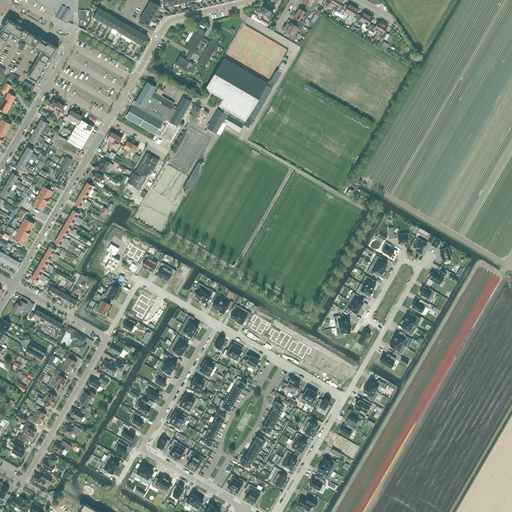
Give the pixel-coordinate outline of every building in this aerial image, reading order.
[(55,15),(68,22),(74,11),(78,11),(78,0),(34,0),(42,4),(47,7),(51,10),(56,12),(55,15)] [(314,7),(316,4),(313,3),(308,0),(302,0),(303,0),(302,2),(308,6),(306,8),(312,12),(314,7)] [(332,9),(337,0),(331,0),(331,1),(328,0),(327,0),(325,5),(329,7),(332,9)] [(342,8),(340,7),(343,1),(342,0),(337,0),(332,9),(335,11),(339,13),(342,8)] [(157,11),(160,6),(151,1),(148,5),(157,11)] [(260,14),(263,15),(270,3),(268,2),(267,3),(265,2),(261,8),(259,6),(256,12),(260,14)] [(270,3),(263,15),(266,17),(266,18),(270,20),(274,15),(271,13),(274,7),(272,6),(273,5),(270,3)] [(347,18),(354,5),(351,4),(351,5),(349,4),(345,10),(342,8),(339,13),(344,16),(347,18)] [(154,16),(157,11),(148,5),(145,10),(154,16)] [(357,17),(355,15),(358,9),(356,8),(357,7),(354,5),(347,18),(350,20),(354,22),(357,17)] [(98,20),(103,11),(99,8),(93,17),(98,20)] [(309,16),(312,12),(306,8),(305,11),(299,8),(296,12),(305,17),(307,18),(309,16)] [(151,21),(154,16),(145,10),(142,15),(151,21)] [(103,23),(108,14),(103,11),(98,20),(103,23)] [(305,17),(296,12),(293,17),(299,20),(298,23),(303,26),(306,22),(305,21),(307,18),(305,17)] [(363,24),(368,15),(363,12),(360,18),(357,17),(354,22),(362,26),(363,24)] [(108,26),(113,16),(108,14),(103,23),(108,26)] [(148,25),(151,21),(142,15),(139,20),(148,25)] [(369,24),(373,17),(368,15),(363,24),(366,25),(365,28),(369,31),(372,25),(369,24)] [(113,28),(118,19),(113,16),(108,26),(113,28)] [(0,52),(13,30),(14,31),(13,33),(25,40),(24,42),(23,42),(21,41),(18,46),(22,49),(26,44),(25,44),(26,43),(41,52),(27,77),(37,83),(38,82),(39,79),(41,77),(41,76),(44,71),(44,70),(47,65),(47,64),(50,60),(50,59),(51,60),(52,57),(54,54),(54,53),(58,48),(58,47),(47,41),(46,41),(41,38),(36,35),(35,35),(30,32),(29,31),(24,28),(23,28),(19,25),(18,25),(19,24),(8,18),(7,19),(4,24),(4,25),(2,28),(1,30),(0,30),(1,31),(0,32),(0,52)] [(123,22),(120,20),(118,19),(113,28),(117,31),(123,22)] [(381,21),(380,22),(378,21),(375,27),(372,25),(369,31),(373,33),(375,31),(378,32),(384,22),(381,21)] [(122,34),(128,25),(123,22),(117,31),(122,34)] [(298,23),(296,26),(290,22),(289,24),(288,24),(286,26),(288,27),(296,32),(298,30),(301,30),(303,26),(298,23)] [(388,26),(386,25),(386,24),(384,22),(378,32),(380,34),(379,37),(384,39),(387,34),(384,32),(388,26)] [(127,37),(132,28),(128,25),(122,34),(127,37)] [(203,37),(206,32),(197,26),(194,32),(203,37)] [(296,32),(288,27),(286,26),(285,29),(286,30),(285,31),(291,35),(289,38),(295,41),(297,37),(295,34),(296,32)] [(132,40),(137,30),(132,28),(127,37),(132,40)] [(137,43),(142,33),(137,30),(132,40),(137,43)] [(200,42),(203,37),(194,32),(191,37),(200,42)] [(141,45),(147,36),(142,33),(137,43),(141,45)] [(210,41),(217,45),(220,40),(213,36),(210,41)] [(197,47),(200,42),(191,37),(188,42),(197,47)] [(219,47),(217,45),(210,41),(207,47),(214,51),(213,51),(216,52),(219,47)] [(194,53),(197,47),(188,42),(185,47),(194,53)] [(211,56),(213,51),(214,51),(207,47),(204,52),(211,56)] [(208,61),(211,56),(204,52),(201,57),(208,61)] [(180,66),(184,58),(180,56),(175,64),(180,66)] [(205,66),(208,61),(201,57),(198,62),(205,66)] [(269,84),(268,83),(223,57),(205,89),(213,93),(210,99),(218,103),(216,105),(221,108),(220,110),(218,109),(209,124),(208,123),(206,127),(207,128),(206,128),(216,133),(223,122),(239,132),(243,125),(249,128),(254,119),(272,88),(274,84),(275,84),(281,73),(276,70),(270,81),(269,84)] [(185,59),(184,58),(180,66),(178,69),(183,71),(184,69),(189,61),(185,59)] [(192,73),(196,66),(193,64),(189,61),(184,69),(189,72),(189,71),(192,73)] [(11,73),(8,78),(17,83),(20,78),(11,73)] [(25,81),(22,86),(32,92),(35,87),(34,87),(25,81)] [(133,105),(126,118),(155,134),(156,133),(165,139),(171,142),(179,127),(178,126),(169,122),(176,110),(161,101),(163,97),(161,96),(164,91),(158,88),(156,92),(153,91),(156,87),(147,82),(145,86),(143,85),(141,88),(143,89),(136,101),(134,100),(132,105),(133,105)] [(2,89),(7,92),(11,86),(6,83),(2,89)] [(8,92),(0,106),(0,109),(6,113),(16,97),(8,92)] [(192,102),(186,98),(183,96),(177,107),(173,105),(174,103),(163,97),(161,101),(176,110),(169,122),(178,126),(192,102)] [(55,109),(58,103),(53,99),(51,103),(48,101),(45,107),(48,109),(49,106),(55,109)] [(62,109),(64,106),(58,103),(55,109),(60,113),(59,115),(62,117),(65,111),(62,109)] [(71,110),(67,117),(70,119),(69,120),(72,121),(77,113),(71,110)] [(77,113),(72,121),(74,123),(75,122),(77,123),(77,124),(78,125),(81,120),(80,120),(82,117),(77,113)] [(0,125),(8,130),(11,124),(4,120),(5,118),(3,117),(0,122),(0,125)] [(50,125),(47,123),(41,119),(38,125),(49,131),(51,129),(48,127),(50,125)] [(55,133),(50,143),(74,157),(79,147),(81,149),(91,132),(90,132),(93,127),(81,120),(78,125),(77,124),(67,140),(55,133)] [(59,134),(64,126),(64,125),(62,124),(61,124),(56,133),(59,134)] [(48,134),(49,131),(38,125),(35,130),(41,134),(42,134),(44,132),(48,134)] [(39,136),(41,134),(35,130),(32,135),(43,142),(45,139),(39,136)] [(107,138),(106,141),(109,143),(108,146),(110,147),(116,135),(111,132),(107,138)] [(42,145),(43,142),(32,135),(29,141),(35,144),(36,141),(42,145)] [(116,135),(110,147),(112,148),(114,145),(115,143),(118,145),(119,144),(121,140),(122,138),(116,135)] [(129,150),(132,144),(127,141),(123,147),(126,149),(125,151),(123,155),(126,156),(127,152),(128,153),(129,151),(129,150)] [(134,154),(138,147),(132,144),(129,150),(129,151),(131,152),(134,154)] [(32,153),(33,150),(27,147),(24,152),(36,158),(37,156),(32,153)] [(34,161),(36,158),(24,152),(21,157),(27,161),(30,162),(32,160),(34,161)] [(43,162),(45,160),(47,156),(42,153),(38,159),(43,162)] [(133,173),(128,182),(134,185),(133,187),(139,190),(149,174),(150,175),(152,171),(153,172),(160,161),(147,153),(135,174),(133,173)] [(60,160),(69,165),(72,159),(66,156),(65,158),(63,156),(60,160)] [(122,160),(116,156),(113,161),(119,165),(122,160)] [(26,163),(27,161),(21,157),(18,162),(30,169),(31,166),(26,163)] [(114,165),(110,163),(103,159),(98,168),(105,172),(108,167),(112,169),(114,165)] [(66,170),(69,165),(60,160),(58,163),(61,165),(60,166),(66,170)] [(28,172),(30,169),(18,162),(15,168),(21,171),(23,169),(25,170),(28,172)] [(66,170),(60,166),(58,165),(54,170),(63,175),(66,170)] [(60,181),(63,175),(54,170),(53,173),(56,174),(54,177),(60,181)] [(93,182),(102,187),(104,184),(100,182),(103,176),(95,172),(94,174),(92,173),(90,177),(92,178),(94,179),(93,182)] [(17,179),(18,176),(12,173),(9,178),(21,185),(22,182),(17,179)] [(121,183),(125,186),(129,178),(125,176),(121,183)] [(111,177),(109,181),(116,186),(118,182),(118,181),(111,177)] [(21,185),(9,178),(6,183),(12,187),(14,184),(19,187),(21,185)] [(97,192),(91,189),(93,186),(87,182),(84,188),(90,191),(92,193),(96,195),(97,192)] [(11,189),(12,187),(6,183),(3,189),(15,195),(16,193),(11,189)] [(45,184),(40,192),(50,197),(53,191),(46,187),(47,185),(45,184)] [(87,197),(90,191),(84,188),(81,193),(87,197)] [(13,198),(15,195),(3,189),(0,194),(6,197),(8,194),(13,198)] [(50,197),(40,192),(37,197),(35,196),(34,198),(36,199),(36,198),(46,204),(50,198),(50,197)] [(85,199),(87,197),(81,193),(78,198),(89,205),(91,203),(88,201),(85,199)] [(42,210),(46,204),(36,198),(36,199),(32,206),(34,208),(35,206),(42,210)] [(88,207),(89,205),(78,198),(75,204),(81,207),(82,204),(88,207)] [(10,205),(7,209),(10,211),(8,215),(11,217),(16,209),(10,205)] [(83,220),(78,216),(79,213),(73,210),(70,215),(82,222),(83,220)] [(80,224),(82,222),(70,215),(67,220),(73,224),(75,221),(80,224)] [(31,230),(34,224),(27,219),(28,218),(26,216),(22,224),(31,230)] [(70,229),(73,224),(67,220),(64,226),(70,229)] [(27,236),(31,230),(22,224),(19,229),(17,228),(15,230),(17,231),(18,231),(27,236)] [(73,231),(70,229),(64,226),(61,231),(67,235),(69,232),(74,235),(76,233),(73,231)] [(398,234),(394,235),(393,228),(388,228),(389,238),(398,237),(398,243),(398,244),(399,243),(408,243),(408,242),(408,234),(408,233),(407,234),(398,234)] [(428,238),(430,234),(427,232),(421,228),(420,228),(418,231),(421,233),(421,234),(428,238)] [(18,231),(17,231),(13,239),(16,240),(17,238),(24,242),(27,236),(18,231)] [(65,238),(67,235),(61,231),(58,236),(69,243),(71,241),(65,238)] [(68,246),(69,243),(58,236),(55,242),(61,245),(62,242),(68,246)] [(427,244),(418,238),(413,247),(416,249),(415,251),(421,254),(427,244)] [(438,245),(440,241),(435,238),(431,245),(436,248),(438,245)] [(385,242),(380,249),(391,255),(395,250),(390,247),(391,245),(385,242)] [(130,250),(126,255),(132,258),(137,249),(132,246),(133,245),(130,244),(127,248),(130,250)] [(105,269),(113,274),(120,262),(114,258),(115,256),(116,256),(120,250),(111,245),(107,251),(109,253),(106,258),(110,261),(105,269)] [(6,246),(0,256),(0,259),(4,262),(8,255),(9,253),(6,251),(8,248),(6,247),(6,246)] [(50,246),(47,251),(58,258),(60,256),(54,253),(56,250),(50,246)] [(444,248),(440,249),(441,253),(440,253),(441,257),(442,257),(443,261),(451,259),(448,247),(444,248)] [(16,252),(9,265),(14,268),(18,261),(15,259),(20,250),(18,249),(16,252)] [(137,249),(132,258),(137,261),(140,256),(143,257),(146,253),(142,251),(137,249)] [(8,255),(4,262),(9,265),(16,252),(14,251),(11,257),(8,255)] [(44,257),(50,260),(51,257),(57,261),(58,258),(47,251),(44,257)] [(148,256),(145,254),(142,259),(145,261),(142,266),(147,269),(152,260),(147,257),(148,256)] [(375,258),(372,264),(384,270),(387,265),(380,261),(382,258),(377,255),(375,258)] [(44,257),(41,262),(47,266),(50,260),(44,257)] [(157,262),(152,260),(147,269),(152,272),(155,266),(158,267),(161,263),(158,261),(157,262)] [(41,262),(37,267),(44,271),(47,266),(41,262)] [(162,278),(168,266),(161,262),(161,263),(158,267),(161,269),(157,275),(162,278)] [(384,270),(372,264),(367,272),(373,275),(374,272),(380,276),(384,270)] [(176,271),(168,266),(162,278),(167,280),(170,275),(173,277),(176,271)] [(37,267),(34,273),(46,279),(48,281),(50,279),(47,278),(47,277),(42,274),(44,271),(37,267)] [(430,273),(428,276),(429,277),(429,278),(440,285),(446,274),(440,270),(437,274),(432,272),(431,273),(430,273)] [(34,273),(31,278),(37,281),(39,279),(44,282),(46,279),(34,273)] [(364,285),(372,290),(376,284),(369,281),(371,278),(365,275),(364,278),(367,280),(364,285)] [(57,288),(54,287),(55,284),(50,281),(47,287),(50,288),(47,292),(53,295),(57,288)] [(110,285),(107,289),(116,295),(119,290),(113,287),(115,284),(110,281),(108,284),(110,285)] [(198,290),(195,296),(201,299),(207,288),(198,282),(195,288),(198,290)] [(361,283),(356,291),(361,295),(363,292),(369,296),(372,290),(364,285),(361,283)] [(58,298),(63,289),(61,287),(59,290),(57,288),(53,295),(58,298)] [(63,301),(68,304),(74,295),(77,289),(74,288),(71,293),(70,296),(67,294),(63,301)] [(207,288),(201,299),(206,303),(210,297),(212,298),(216,292),(207,288)] [(423,288),(420,293),(430,300),(435,292),(430,289),(428,291),(423,288)] [(67,294),(64,293),(66,290),(63,289),(58,298),(63,301),(67,294)] [(103,293),(101,296),(106,299),(108,296),(113,299),(116,295),(107,289),(104,294),(103,293)] [(360,307),(363,302),(357,298),(358,295),(353,292),(348,300),(360,307)] [(78,300),(75,299),(76,296),(74,295),(68,304),(74,307),(78,300)] [(141,295),(138,300),(147,305),(150,300),(141,295)] [(96,303),(107,310),(110,305),(105,302),(106,299),(101,296),(99,299),(101,300),(98,305),(96,303)] [(217,298),(212,306),(218,310),(223,301),(217,298)] [(420,299),(418,302),(415,301),(412,307),(422,313),(426,307),(427,308),(429,305),(420,299)] [(22,307),(24,308),(26,304),(27,304),(21,300),(18,304),(17,303),(12,311),(18,314),(22,307)] [(138,300),(136,304),(144,310),(147,305),(138,300)] [(350,309),(357,313),(360,307),(348,300),(343,309),(349,312),(350,309)] [(223,301),(218,310),(224,313),(227,307),(230,308),(233,303),(230,301),(229,304),(223,301)] [(107,310),(96,303),(92,311),(97,314),(99,312),(104,315),(107,310)] [(136,304),(133,310),(142,315),(144,310),(136,304)] [(235,311),(231,317),(237,320),(243,309),(238,306),(235,304),(232,309),(235,311)] [(177,308),(172,317),(176,319),(181,310),(180,310),(178,308),(177,308)] [(36,322),(42,312),(36,309),(34,313),(31,312),(28,318),(31,319),(33,316),(35,318),(34,321),(36,322)] [(237,320),(242,324),(246,317),(248,319),(252,313),(249,312),(243,309),(237,320)] [(43,322),(47,315),(42,312),(36,322),(39,323),(40,321),(43,322)] [(47,328),(52,318),(47,315),(43,322),(46,324),(44,327),(46,329),(47,328)] [(189,315),(183,324),(195,331),(198,325),(192,322),(194,318),(189,315)] [(407,315),(404,320),(410,324),(416,327),(421,319),(415,316),(413,318),(407,315)] [(254,323),(251,328),(256,331),(261,322),(256,319),(253,317),(251,321),(254,323)] [(349,325),(348,318),(341,320),(340,317),(334,318),(336,327),(349,325)] [(52,331),(54,328),(58,321),(52,318),(47,328),(52,331)] [(0,323),(0,327),(7,332),(11,324),(3,319),(0,323)] [(126,321),(123,326),(131,331),(134,326),(136,327),(137,324),(130,319),(128,322),(126,321)] [(404,320),(401,326),(407,330),(405,332),(411,335),(416,327),(410,324),(404,320)] [(55,332),(61,336),(65,329),(61,327),(63,324),(58,321),(54,328),(56,330),(55,332)] [(261,322),(256,331),(261,334),(264,329),(267,331),(270,327),(267,325),(261,322)] [(183,324),(178,332),(184,336),(186,333),(192,337),(195,331),(183,324)] [(343,333),(350,331),(349,325),(336,327),(338,337),(344,336),(343,333)] [(275,330),(270,339),(275,342),(280,333),(275,330)] [(361,335),(358,334),(354,341),(357,343),(358,341),(364,345),(370,335),(363,331),(361,335)] [(74,340),(71,345),(70,347),(81,354),(86,346),(82,344),(85,339),(86,339),(74,332),(70,338),(74,340)] [(147,332),(142,340),(146,342),(151,334),(147,332)] [(280,333),(275,342),(280,345),(285,336),(280,333)] [(178,334),(173,343),(185,349),(188,344),(182,340),(183,338),(178,334)] [(396,334),(393,340),(402,345),(405,346),(408,341),(411,342),(412,340),(404,335),(403,338),(396,334)] [(285,336),(280,345),(285,348),(290,339),(285,336)] [(220,338),(214,348),(221,352),(224,346),(222,345),(224,340),(220,338)] [(393,340),(390,345),(396,349),(394,352),(400,355),(402,352),(405,346),(402,345),(393,340)] [(119,355),(123,349),(128,352),(130,348),(118,341),(116,345),(114,343),(110,350),(119,355)] [(293,341),(288,350),(293,353),(298,344),(293,341)] [(31,342),(29,346),(28,347),(44,356),(44,355),(47,351),(31,342)] [(173,343),(168,351),(174,354),(175,352),(181,355),(185,349),(173,343)] [(298,344),(293,353),(298,355),(303,346),(298,344)] [(233,345),(232,345),(228,351),(226,349),(222,355),(226,357),(227,354),(231,357),(237,347),(236,347),(233,346),(234,345),(233,345)] [(303,346),(298,355),(303,358),(308,349),(303,346)] [(42,360),(44,356),(28,347),(26,351),(42,360)] [(237,347),(230,359),(238,364),(241,358),(238,357),(242,350),(241,350),(240,349),(238,348),(237,348),(237,347)] [(65,361),(74,367),(75,364),(75,365),(77,362),(70,358),(72,355),(67,352),(63,357),(66,359),(65,361)] [(165,356),(161,362),(173,369),(177,363),(170,359),(172,357),(165,352),(163,355),(165,356)] [(313,357),(310,363),(316,366),(321,356),(316,353),(313,352),(311,356),(313,357)] [(384,356),(380,362),(390,368),(396,359),(387,354),(386,357),(384,356)] [(48,362),(47,363),(53,366),(55,363),(53,362),(56,357),(52,355),(49,360),(48,362)] [(254,357),(249,355),(246,360),(243,358),(240,364),(248,368),(254,357)] [(25,361),(17,356),(13,362),(22,367),(25,361)] [(321,356),(316,366),(321,369),(324,363),(327,365),(329,361),(326,359),(321,356)] [(259,360),(254,357),(248,368),(248,369),(249,367),(254,369),(253,371),(256,372),(259,367),(256,366),(259,360)] [(105,360),(100,369),(113,376),(117,369),(121,371),(124,366),(117,362),(115,365),(105,360)] [(202,365),(212,371),(214,366),(217,368),(219,364),(213,361),(211,364),(205,360),(202,365)] [(21,365),(15,361),(11,368),(18,372),(21,365)] [(72,369),(74,367),(65,361),(63,364),(60,363),(57,368),(63,371),(65,368),(71,372),(73,369),(72,369)] [(161,362),(157,370),(162,373),(164,371),(170,374),(173,369),(161,362)] [(332,368),(329,374),(335,377),(340,367),(335,364),(332,363),(330,367),(332,368)] [(209,375),(212,371),(202,365),(200,370),(206,374),(204,376),(210,380),(211,377),(209,375)] [(340,367),(335,377),(340,380),(343,374),(346,376),(348,372),(346,370),(340,367)] [(52,377),(55,379),(64,384),(65,382),(67,379),(60,376),(62,373),(56,369),(52,377)] [(158,377),(155,382),(163,387),(166,381),(162,379),(164,376),(158,373),(156,376),(158,377)] [(93,378),(89,384),(97,389),(99,386),(102,388),(105,382),(107,384),(109,380),(102,375),(99,379),(100,379),(99,381),(93,378)] [(243,379),(238,375),(233,383),(244,389),(247,384),(242,381),(243,379)] [(64,384),(55,379),(52,377),(47,385),(53,388),(55,385),(61,389),(63,386),(62,386),(64,384)] [(202,381),(195,378),(192,383),(202,388),(204,389),(209,382),(203,378),(202,381)] [(295,381),(290,378),(287,383),(284,382),(281,388),(285,390),(287,388),(289,390),(295,381)] [(295,381),(289,390),(288,392),(296,396),(299,391),(296,389),(300,384),(299,383),(299,382),(296,380),(295,381)] [(370,380),(366,386),(376,391),(379,386),(385,389),(387,385),(378,380),(376,384),(370,380)] [(199,392),(202,388),(192,383),(190,387),(196,391),(194,394),(200,397),(201,394),(199,392)] [(244,389),(233,383),(234,384),(231,388),(240,393),(242,388),(244,389)] [(23,392),(26,387),(21,384),(18,389),(23,392)] [(148,388),(145,393),(149,396),(152,398),(152,397),(155,400),(159,394),(153,390),(154,387),(149,384),(147,387),(148,388)] [(366,386),(363,391),(369,395),(368,398),(373,401),(378,392),(376,391),(366,386)] [(45,396),(54,401),(55,399),(57,397),(50,393),(52,390),(46,387),(45,390),(44,391),(46,393),(45,396)] [(240,393),(231,388),(229,392),(237,397),(240,393)] [(301,393),(297,399),(305,404),(307,400),(312,391),(311,390),(309,389),(308,389),(307,388),(304,394),(301,393)] [(92,397),(94,398),(96,394),(89,390),(87,394),(85,392),(80,401),(87,405),(92,397)] [(305,404),(304,405),(312,410),(313,407),(316,402),(313,400),(317,394),(316,393),(313,392),(313,391),(312,391),(307,400),(305,404)] [(237,397),(229,392),(226,397),(235,401),(237,397)] [(191,399),(185,395),(182,400),(194,407),(199,399),(193,396),(191,399)] [(52,403),(54,401),(45,396),(43,398),(38,397),(35,401),(43,406),(45,402),(51,406),(53,404),(52,403)] [(235,401),(226,397),(224,401),(222,400),(232,406),(235,401)] [(320,399),(316,406),(324,411),(330,401),(324,398),(323,401),(320,399)] [(139,401),(135,407),(147,414),(151,408),(146,405),(148,402),(142,399),(140,402),(139,401)] [(276,401),(273,406),(282,411),(281,410),(284,406),(286,407),(288,404),(282,401),(278,399),(277,401),(276,401)] [(371,407),(373,404),(364,399),(362,402),(359,400),(358,402),(357,402),(355,406),(356,407),(354,409),(359,411),(360,409),(366,413),(370,406),(371,407)] [(191,405),(182,400),(180,405),(186,408),(184,411),(190,414),(191,411),(194,407),(191,405)] [(232,406),(222,400),(219,405),(220,405),(219,408),(224,411),(225,408),(229,411),(232,406)] [(34,414),(43,419),(45,417),(47,414),(40,411),(42,408),(36,404),(33,409),(36,411),(34,414)] [(274,407),(272,411),(280,416),(282,411),(273,406),(274,407)] [(81,421),(83,416),(86,418),(90,412),(83,408),(81,412),(75,409),(71,415),(76,418),(78,419),(81,421)] [(272,411),(269,415),(277,420),(280,416),(272,411)] [(133,412),(129,420),(140,426),(143,421),(137,417),(138,416),(133,412)] [(172,417),(184,424),(189,416),(183,413),(182,416),(175,412),(172,417)] [(225,418),(217,413),(214,418),(222,423),(225,418)] [(42,421),(43,419),(34,414),(33,416),(30,415),(27,420),(33,423),(35,420),(41,424),(43,421),(42,421)] [(269,415),(267,420),(275,424),(277,420),(269,415)] [(346,420),(345,423),(350,426),(356,430),(358,427),(355,424),(357,420),(350,415),(346,420)] [(313,419),(307,416),(303,423),(314,430),(314,429),(316,430),(318,426),(316,425),(317,425),(311,422),(313,419)] [(180,432),(184,424),(172,417),(170,422),(176,426),(174,428),(180,432)] [(222,423),(214,418),(212,422),(220,427),(222,423)] [(267,420),(264,424),(274,430),(272,429),(275,424),(267,420)] [(22,429),(24,431),(33,436),(35,434),(37,432),(30,428),(32,425),(26,422),(22,429)] [(220,427),(212,422),(209,427),(217,431),(220,427)] [(123,423),(120,429),(123,431),(121,435),(132,441),(135,434),(128,430),(130,427),(123,423)] [(314,430),(303,423),(298,431),(304,434),(306,431),(311,434),(314,430)] [(264,424),(261,429),(266,432),(265,435),(270,438),(274,430),(264,424)] [(65,427),(62,431),(70,436),(72,433),(78,436),(81,429),(75,425),(73,429),(67,425),(65,428),(65,427)] [(343,427),(340,432),(349,438),(354,429),(347,425),(345,428),(343,427)] [(217,431),(209,427),(207,431),(205,430),(215,436),(217,431)] [(215,436),(205,430),(202,434),(213,441),(214,441),(212,440),(215,436)] [(32,438),(33,436),(24,431),(22,436),(19,434),(17,437),(23,441),(25,438),(31,441),(33,439),(32,438)] [(295,436),(292,440),(304,447),(304,446),(305,446),(306,444),(306,443),(307,442),(301,438),(302,436),(297,433),(295,436)] [(213,441),(202,434),(202,435),(205,437),(203,441),(201,440),(199,443),(204,446),(206,443),(211,446),(213,441)] [(257,436),(254,441),(262,446),(265,441),(267,442),(269,439),(264,436),(259,434),(258,437),(257,436)] [(162,436),(156,446),(161,448),(164,444),(166,445),(169,440),(162,436)] [(338,438),(334,445),(336,446),(335,448),(343,453),(344,451),(345,451),(349,444),(343,440),(343,439),(340,437),(339,438),(338,438)] [(174,456),(179,447),(180,447),(181,444),(176,442),(177,441),(174,439),(170,445),(173,447),(169,453),(170,454),(171,454),(173,455),(173,456),(174,456)] [(10,442),(8,445),(14,449),(12,452),(21,457),(25,451),(22,449),(24,445),(22,444),(15,440),(13,443),(10,442)] [(304,447),(292,440),(290,445),(287,444),(286,447),(293,451),(295,448),(301,452),(302,451),(302,450),(303,448),(304,448),(304,447)] [(262,446),(254,441),(252,445),(260,450),(262,446)] [(57,442),(53,449),(62,453),(64,449),(68,451),(71,445),(64,442),(62,445),(57,442)] [(117,442),(112,450),(117,453),(119,450),(124,453),(128,448),(117,442)] [(260,450),(252,445),(249,450),(257,455),(260,450)] [(179,447),(174,456),(175,456),(175,457),(178,458),(179,459),(183,453),(185,454),(189,449),(186,447),(184,450),(180,447),(179,447)] [(332,449),(330,452),(339,457),(341,454),(332,449)] [(191,466),(192,466),(198,454),(191,450),(187,455),(190,457),(187,463),(188,464),(191,466)] [(257,455),(249,450),(247,454),(255,459),(257,455)] [(285,453),(282,458),(294,464),(295,463),(296,461),(296,460),(297,459),(291,456),(292,453),(287,450),(285,453)] [(104,454),(101,459),(104,461),(116,468),(119,462),(113,459),(115,456),(109,453),(107,456),(104,454)] [(198,454),(192,466),(192,467),(195,468),(196,469),(200,463),(203,464),(206,459),(198,454)] [(255,459),(247,454),(244,458),(243,458),(252,463),(255,459)] [(46,460),(42,466),(51,471),(55,465),(58,459),(51,455),(49,459),(48,461),(46,460)] [(252,463),(243,458),(240,463),(245,466),(243,468),(249,471),(250,468),(248,467),(251,463),(252,463)] [(294,464),(282,458),(278,465),(283,468),(285,466),(291,469),(292,468),(293,465),(294,465),(294,464)] [(324,459),(321,464),(333,471),(338,463),(332,460),(330,462),(324,459)] [(104,461),(99,469),(105,473),(107,470),(113,474),(116,468),(104,461)] [(140,479),(147,468),(142,464),(138,470),(134,468),(129,478),(133,480),(135,476),(140,479)] [(321,464),(318,470),(324,474),(322,476),(328,479),(333,471),(321,464)] [(274,466),(270,474),(273,475),(284,481),(287,477),(281,474),(283,471),(277,468),(274,466)] [(153,471),(147,468),(140,479),(149,484),(152,479),(149,477),(153,471)] [(233,490),(238,481),(233,478),(234,475),(231,473),(228,479),(231,481),(227,487),(232,490),(233,490)] [(38,474),(34,480),(43,486),(45,481),(49,483),(52,478),(45,474),(43,477),(38,474)] [(155,479),(151,485),(160,490),(166,478),(161,475),(159,479),(158,480),(155,479)] [(273,475),(268,483),(274,486),(276,483),(281,486),(284,481),(273,475)] [(313,478),(309,485),(318,490),(319,490),(322,484),(323,485),(326,481),(317,476),(315,479),(313,478)] [(166,478),(160,490),(168,494),(171,488),(168,487),(169,485),(171,482),(166,478)] [(239,478),(238,481),(233,490),(237,492),(241,486),(243,488),(247,482),(239,478)] [(245,497),(250,500),(256,488),(249,483),(245,489),(248,491),(245,497)] [(5,502),(9,496),(7,494),(8,492),(7,491),(9,488),(3,485),(1,488),(0,487),(0,486),(0,485),(0,496),(1,497),(0,497),(0,502),(2,504),(4,501),(5,502)] [(178,485),(173,495),(181,500),(184,494),(181,493),(184,488),(178,485)] [(256,488),(250,500),(254,502),(258,496),(261,498),(264,492),(256,488)] [(186,498),(182,503),(191,508),(197,496),(192,493),(188,499),(186,498)] [(197,496),(191,508),(197,511),(199,511),(202,507),(199,506),(203,499),(197,496)] [(302,497),(298,504),(302,507),(301,507),(305,509),(308,510),(311,506),(314,507),(317,501),(308,496),(306,500),(302,497)] [(22,510),(26,503),(25,503),(27,500),(21,497),(19,499),(14,497),(11,504),(22,510)] [(30,511),(31,511),(41,511),(43,509),(38,506),(35,503),(33,507),(32,506),(29,510),(30,511)] [(99,511),(84,503),(83,505),(81,508),(80,510),(82,511),(81,511),(99,511)] [(203,508),(200,511),(211,511),(215,507),(209,503),(205,509),(203,508)]
